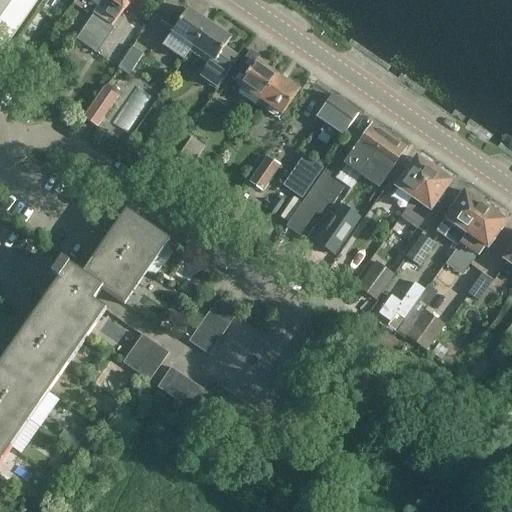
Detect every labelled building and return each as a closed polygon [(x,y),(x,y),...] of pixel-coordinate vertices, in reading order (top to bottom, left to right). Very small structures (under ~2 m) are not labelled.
[(38,0),(0,0),(0,48),(4,51),(38,0)] [(130,0),(102,0),(98,7),(76,40),(94,52),(112,27),(111,26),(123,9),(123,10),(130,0)] [(172,32),(196,48),(211,26),(188,10),(172,32)] [(236,51),(240,44),(231,38),(231,39),(211,26),(196,48),(215,62),(204,76),(220,87),(241,55),(236,51)] [(129,77),(143,55),(132,47),(117,69),(129,77)] [(259,57),(251,51),(232,79),(241,85),(239,87),(261,102),(278,77),(256,62),(259,57)] [(300,92),(278,77),(261,102),(283,116),(300,92)] [(134,84),(115,123),(134,133),(153,93),(134,84)] [(100,125),(121,94),(106,85),(85,116),(100,125)] [(316,119),(325,125),(320,132),(332,140),(336,133),(342,137),(358,115),(331,97),(316,119)] [(373,125),(345,166),(360,177),(388,136),(373,125)] [(388,136),(360,177),(376,188),(404,147),(388,136)] [(182,181),(195,161),(205,148),(191,138),(168,171),(182,181)] [(437,167),(418,154),(395,187),(414,200),(437,167)] [(265,189),(282,165),(269,156),(251,180),(265,189)] [(323,170),(305,158),(285,187),(303,199),(323,170)] [(454,179),(437,167),(414,201),(431,212),(454,179)] [(303,204),(323,218),(345,187),(325,173),(303,204)] [(463,193),(444,220),(436,232),(457,247),(460,243),(485,208),(463,193)] [(422,224),(425,210),(408,207),(406,221),(422,224)] [(505,222),(485,208),(460,243),(479,257),(484,248),(486,250),(505,222)] [(63,284),(0,374),(0,459),(104,310),(92,302),(101,289),(121,303),(166,238),(129,213),(85,277),(62,261),(52,276),(63,284)] [(337,220),(323,241),(335,250),(350,229),(337,220)] [(419,268),(435,245),(421,235),(405,258),(419,268)] [(455,247),(449,265),(468,272),(474,254),(455,247)] [(511,247),(503,261),(506,263),(501,270),(511,277),(511,247)] [(375,302),(394,276),(375,262),(356,288),(375,302)] [(480,302),(496,279),(474,264),(464,278),(456,272),(432,309),(450,321),(468,294),(480,302)] [(440,295),(443,291),(436,286),(439,282),(437,280),(430,289),(440,295)] [(404,320),(425,291),(415,284),(401,303),(391,296),(379,314),(390,323),(387,326),(395,332),(403,320),(404,320)] [(217,304),(210,314),(230,327),(237,317),(217,304)] [(426,352),(445,326),(424,311),(405,336),(426,352)] [(210,314),(203,324),(223,337),(230,327),(210,314)] [(203,324),(196,334),(216,347),(223,337),(203,324)] [(196,334),(189,344),(209,358),(216,347),(196,334)] [(313,335),(306,345),(326,359),(333,349),(313,335)] [(123,365),(135,373),(137,374),(156,346),(143,337),(123,365)] [(306,345),(299,355),(320,369),(326,359),(306,345)] [(156,346),(137,374),(149,383),(169,354),(156,346)] [(503,368),(511,355),(511,354),(506,351),(497,363),(503,368)] [(299,355),(293,365),(313,379),(320,369),(299,355)] [(293,365),(286,375),(306,389),(313,379),(293,365)] [(171,370),(157,389),(168,396),(181,377),(171,370)] [(286,375),(279,385),(297,398),(298,399),(300,395),(301,395),(306,389),(286,375)] [(168,396),(177,403),(191,384),(181,377),(168,396)] [(177,403),(188,410),(201,390),(191,384),(177,403)] [(205,407),(214,414),(219,407),(222,402),(228,394),(217,387),(210,397),(211,398),(205,407)] [(210,397),(201,390),(188,410),(198,417),(205,407),(211,398),(210,397)] [(49,391),(16,446),(26,452),(59,397),(49,391)] [(237,401),(228,394),(222,402),(219,407),(214,414),(224,420),(237,401)] [(297,398),(291,408),(311,421),(320,408),(301,395),(300,395),(298,399),(297,398)] [(237,401),(224,420),(234,427),(247,408),(237,401)] [(257,415),(247,408),(234,427),(244,434),(257,415)] [(291,408),(284,418),(304,431),(311,421),(291,408)] [(244,434),(254,441),(267,421),(257,415),(244,434)] [(277,428),(274,432),(275,432),(294,446),(304,431),(284,418),(277,428)] [(267,421),(254,441),(264,448),(275,432),(274,432),(277,428),(267,421)]
